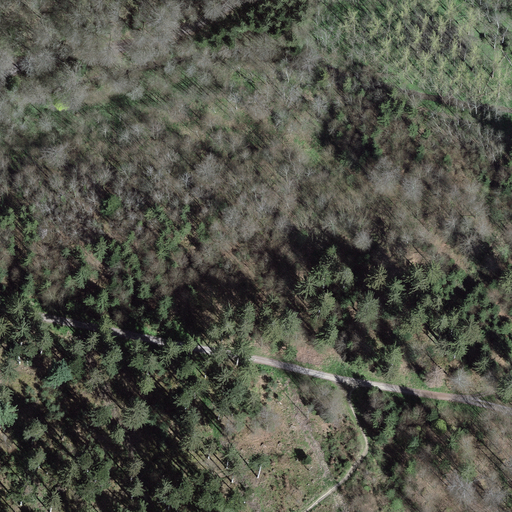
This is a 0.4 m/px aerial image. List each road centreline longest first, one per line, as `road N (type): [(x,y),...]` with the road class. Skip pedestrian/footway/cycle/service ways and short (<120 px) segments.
road 1 (track): [(0,310),(511,410)]
road 2 (track): [(234,0),(211,21),(27,65),(0,80)]
